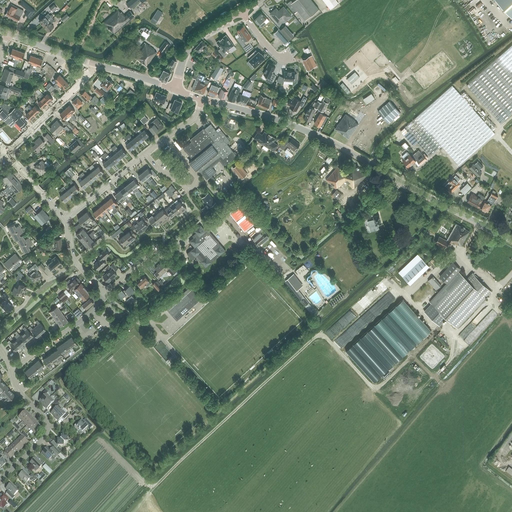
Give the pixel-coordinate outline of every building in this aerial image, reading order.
[(131,9),(136,5),(140,0),(141,0),(142,1),(142,0),(130,0),(126,4),(131,9)] [(318,9),(310,0),(294,0),(291,3),(290,1),(286,4),(293,14),(297,11),(304,20),(318,9)] [(335,0),(322,0),(325,3),(330,9),(338,2),(335,0)] [(511,0),(495,0),(511,17),(511,0)] [(5,14),(18,21),(24,11),(11,4),(5,14)] [(58,8),(54,4),(49,8),(53,12),(58,8)] [(285,20),(291,16),(283,7),(278,11),(275,9),(270,13),(275,19),(275,20),(277,23),(283,18),(285,20)] [(158,9),(150,21),(155,24),(163,13),(158,9)] [(120,13),(117,10),(103,22),(107,26),(106,28),(108,30),(111,30),(114,34),(134,16),(130,12),(129,14),(128,13),(124,16),(121,13),(120,13)] [(265,16),(260,12),(253,19),(257,22),(260,24),(267,18),(265,16)] [(48,14),(45,16),(39,21),(44,26),(49,21),(53,18),(52,17),(51,15),(50,16),(48,14)] [(63,22),(69,17),(66,14),(60,19),(63,22)] [(48,32),(54,27),(51,23),(54,20),(53,18),(49,21),(44,26),(48,32)] [(237,34),(241,39),(238,41),(246,52),(251,48),(249,45),(248,44),(254,40),(244,27),(237,32),(238,33),(237,34)] [(280,30),(288,40),(292,36),(284,27),(280,30)] [(284,44),(288,40),(278,29),(274,32),(284,44)] [(222,37),(221,38),(229,49),(234,45),(226,35),(223,37),(222,37)] [(216,42),(221,48),(219,50),(223,56),(226,55),(224,52),(229,49),(221,38),(220,39),(219,39),(219,40),(217,42),(216,42)] [(165,41),(159,49),(164,53),(170,45),(165,41)] [(194,49),(195,49),(199,53),(202,49),(210,56),(211,54),(215,58),(218,54),(202,41),(194,49)] [(147,66),(157,53),(154,50),(155,49),(144,42),(134,57),(147,66)] [(511,44),(466,85),(501,123),(511,113),(511,44)] [(10,55),(13,57),(12,61),(15,62),(16,59),(16,58),(19,51),(13,48),(10,55)] [(19,51),(16,58),(18,58),(22,60),(25,53),(19,51)] [(260,54),(259,52),(256,54),(254,52),(248,57),(250,59),(249,60),(255,66),(256,65),(256,66),(259,63),(262,60),(264,57),(261,54),(260,54)] [(28,62),(31,63),(29,69),(32,70),(33,67),(34,64),(37,57),(31,55),(28,62)] [(303,59),(302,59),(307,70),(308,70),(314,67),(312,62),(314,60),(312,55),(303,59)] [(37,57),(34,64),(40,67),(43,59),(37,57)] [(171,73),(170,73),(173,67),(174,67),(177,62),(173,59),(170,64),(168,63),(166,67),(165,66),(164,69),(159,78),(166,82),(171,73)] [(275,67),(268,64),(264,74),(268,76),(266,80),(272,82),(275,75),(272,74),(275,67)] [(352,81),(360,74),(355,68),(348,76),(352,81)] [(14,72),(5,69),(4,73),(5,73),(4,76),(3,75),(3,76),(2,76),(1,78),(3,79),(3,80),(10,82),(14,72)] [(16,69),(15,73),(14,75),(23,79),(23,78),(28,79),(30,74),(16,69)] [(279,76),(277,81),(280,82),(283,83),(284,80),(294,80),(294,78),(296,78),(297,74),(295,74),(295,72),(291,72),(291,71),(288,71),(284,71),(284,77),(282,77),(279,76)] [(50,82),(45,86),(51,92),(55,88),(57,85),(59,84),(64,79),(60,74),(54,79),(57,82),(53,86),(50,82)] [(208,84),(203,82),(205,76),(198,74),(192,89),(199,92),(200,91),(204,93),(208,84)] [(99,84),(100,85),(105,79),(100,75),(93,83),(97,86),(99,84)] [(64,79),(59,84),(63,89),(68,84),(64,79)] [(100,85),(102,86),(103,87),(103,88),(104,89),(105,88),(107,90),(113,83),(109,80),(108,81),(105,79),(100,85)] [(344,79),(340,82),(347,91),(351,89),(344,79)] [(249,80),(243,86),(246,89),(252,82),(249,80)] [(310,86),(308,85),(309,83),(303,81),(300,90),(308,93),(310,86)] [(118,84),(115,88),(119,91),(124,85),(121,82),(119,85),(118,84)] [(100,96),(104,92),(100,88),(102,86),(100,85),(99,84),(97,86),(94,90),(100,95),(100,96)] [(208,94),(215,96),(219,87),(212,84),(210,87),(208,94)] [(225,99),(228,91),(228,90),(227,89),(228,86),(224,84),(218,96),(225,99)] [(10,88),(0,85),(0,97),(1,98),(2,97),(6,99),(10,89),(19,92),(20,89),(11,86),(10,88)] [(495,133),(493,131),(497,127),(487,117),(490,114),(486,110),(483,112),(465,92),(461,95),(452,85),(400,131),(413,146),(417,143),(430,157),(442,146),(459,165),(495,133)] [(234,102),(240,89),(233,86),(227,99),(234,102)] [(44,97),(38,89),(36,91),(48,103),(53,99),(51,97),(52,96),(49,93),(48,94),(48,93),(44,97)] [(99,100),(95,95),(93,97),(91,95),(90,96),(85,90),(80,95),(86,100),(88,98),(95,104),(99,100)] [(372,90),(364,96),(367,101),(376,96),(372,90)] [(48,103),(36,91),(34,93),(40,100),(38,102),(43,108),(48,103)] [(154,98),(164,102),(162,106),(165,108),(168,102),(165,101),(167,96),(167,95),(166,95),(163,94),(161,93),(160,93),(157,91),(156,92),(157,92),(156,92),(155,92),(154,95),(155,96),(154,98)] [(246,106),(250,98),(240,94),(236,102),(246,106)] [(261,95),(259,99),(256,105),(267,110),(271,101),(266,98),(266,97),(261,95)] [(290,99),(287,104),(291,106),(289,107),(296,111),(298,105),(302,107),(306,98),(303,96),(300,101),(294,98),(293,101),(290,99)] [(256,97),(255,100),(250,98),(249,101),(247,106),(253,108),(254,109),(258,98),(256,97)] [(325,97),(321,103),(318,109),(323,112),(330,100),(325,97)] [(77,98),(73,102),(78,108),(82,103),(77,98)] [(170,103),(168,109),(171,110),(171,109),(177,112),(178,112),(179,109),(180,109),(182,105),(181,105),(182,102),(178,100),(175,99),(173,104),(170,103)] [(390,100),(378,111),(388,123),(400,112),(390,100)] [(28,105),(27,106),(36,115),(40,111),(35,105),(32,108),(28,105)] [(69,105),(65,109),(73,119),(74,118),(75,117),(72,113),(75,111),(69,105)] [(11,112),(15,108),(14,107),(12,109),(8,106),(4,110),(2,108),(0,109),(0,116),(7,124),(8,123),(16,116),(14,114),(13,114),(11,112)] [(27,106),(25,108),(27,111),(27,110),(29,111),(26,114),(31,120),(36,115),(27,106)] [(89,109),(93,114),(98,109),(95,106),(93,108),(92,107),(89,109)] [(310,122),(314,113),(316,109),(310,106),(308,110),(307,109),(305,115),(306,115),(304,119),(310,122)] [(21,117),(23,115),(20,112),(18,109),(15,108),(11,112),(13,114),(14,114),(16,116),(8,123),(11,127),(16,123),(22,129),(22,128),(25,125),(27,123),(21,117)] [(73,119),(65,109),(60,114),(65,119),(68,117),(71,121),(73,119)] [(327,116),(323,114),(320,112),(318,116),(314,124),(320,127),(322,122),(323,123),(327,116)] [(339,121),(335,129),(349,139),(359,124),(344,113),(339,121)] [(145,116),(140,119),(144,124),(149,120),(145,116)] [(164,127),(157,118),(151,123),(152,125),(149,128),(154,133),(158,129),(159,130),(164,127)] [(69,124),(66,120),(64,122),(71,130),(74,128),(70,123),(69,124)] [(63,127),(57,121),(54,123),(55,124),(50,129),(55,134),(63,127)] [(218,133),(211,124),(204,129),(203,128),(203,129),(204,129),(195,137),(196,138),(183,148),(193,160),(189,162),(196,171),(198,169),(207,180),(216,172),(211,166),(219,160),(223,166),(225,164),(225,165),(237,156),(227,144),(230,141),(221,130),(218,133)] [(144,139),(149,135),(144,129),(141,132),(138,127),(136,128),(144,139)] [(144,139),(136,128),(133,130),(135,133),(133,135),(135,137),(139,142),(144,139)] [(264,145),(270,135),(268,134),(264,132),(262,135),(257,132),(254,138),(258,141),(258,142),(264,145)] [(50,136),(48,133),(44,137),(45,138),(43,140),(40,137),(35,142),(36,143),(33,147),(38,153),(42,149),(40,147),(45,142),(44,142),(47,139),(51,144),(54,142),(49,137),(50,136)] [(272,136),(270,135),(264,145),(269,149),(269,148),(274,151),(278,145),(273,142),(276,139),(271,136),(272,136)] [(286,139),(280,147),(284,150),(287,146),(294,151),(299,144),(288,136),(286,139)] [(135,146),(139,142),(135,137),(130,141),(135,146)] [(130,150),(135,146),(130,141),(126,145),(130,150)] [(77,142),(70,148),(73,152),(80,146),(77,142)] [(114,145),(113,146),(121,157),(126,153),(122,148),(119,151),(114,145)] [(121,157),(113,146),(110,149),(115,154),(112,156),(117,161),(121,157)] [(404,159),(402,161),(408,168),(417,161),(421,165),(427,159),(425,158),(427,156),(424,153),(423,155),(419,150),(412,156),(410,154),(408,152),(406,152),(403,156),(402,157),(404,159)] [(112,165),(117,161),(112,156),(108,160),(112,165)] [(57,166),(61,161),(57,157),(53,162),(57,166)] [(107,169),(112,165),(108,160),(103,163),(107,169)] [(48,168),(42,161),(35,167),(41,174),(48,168)] [(479,170),(483,166),(478,161),(474,164),(473,164),(469,168),(478,177),(482,173),(479,170)] [(361,172),(362,172),(352,162),(344,172),(337,166),(326,180),(336,189),(337,188),(339,186),(344,180),(353,189),(354,188),(365,176),(361,172)] [(90,166),(99,176),(104,172),(99,166),(95,169),(94,168),(95,167),(92,165),(90,166)] [(237,174),(241,170),(237,165),(233,168),(237,174)] [(94,180),(99,176),(90,166),(89,168),(91,170),(92,171),(89,174),(94,180)] [(71,167),(67,170),(73,177),(76,174),(71,167)] [(148,168),(143,172),(152,183),(155,186),(157,185),(149,176),(152,174),(154,176),(156,174),(152,169),(150,171),(148,168)] [(73,177),(67,170),(65,172),(70,179),(73,177)] [(246,176),(241,170),(237,174),(242,179),(246,176)] [(461,172),(460,173),(458,171),(455,175),(454,174),(453,174),(443,184),(452,192),(460,184),(458,182),(464,175),(463,175),(464,174),(461,172)] [(3,178),(7,183),(5,184),(7,187),(16,179),(14,176),(13,177),(9,172),(3,178)] [(94,180),(89,174),(86,177),(85,176),(85,175),(83,172),(81,174),(89,184),(94,180)] [(152,183),(143,172),(138,176),(143,181),(145,179),(150,185),(152,183)] [(84,188),(89,184),(81,174),(79,175),(81,178),(82,178),(83,179),(79,182),(84,188)] [(16,179),(7,187),(4,190),(6,192),(11,188),(15,192),(22,186),(18,182),(18,181),(16,179)] [(134,179),(129,183),(140,196),(142,195),(137,189),(140,187),(138,185),(139,184),(134,179)] [(69,188),(74,194),(79,190),(71,180),(69,182),(71,185),(72,184),(73,186),(69,188)] [(138,198),(140,196),(129,183),(125,187),(129,192),(132,190),(138,198)] [(74,194),(69,188),(66,191),(65,190),(65,189),(63,187),(61,188),(69,198),(74,194)] [(129,193),(129,192),(125,187),(120,191),(125,196),(130,202),(131,201),(129,197),(131,195),(129,193)] [(64,202),(69,198),(61,188),(59,190),(61,192),(62,192),(63,193),(60,196),(64,202)] [(172,192),(169,189),(165,192),(169,197),(173,194),(172,192)] [(342,194),(336,190),(332,195),(338,199),(342,194)] [(125,196),(120,191),(116,195),(123,203),(125,201),(128,204),(130,202),(125,196)] [(484,200),(480,208),(487,212),(491,204),(493,205),(495,200),(498,195),(491,192),(489,197),(487,202),(484,200)] [(216,202),(208,193),(202,198),(209,207),(216,202)] [(471,193),(469,197),(467,201),(478,207),(481,203),(484,196),(478,193),(477,196),(471,193)] [(12,194),(8,199),(15,206),(20,201),(12,194)] [(112,198),(107,201),(120,218),(122,217),(117,211),(119,210),(117,208),(116,209),(113,206),(116,203),(112,198)] [(176,205),(182,213),(186,209),(183,205),(185,203),(181,198),(179,200),(180,201),(176,205)] [(120,218),(107,201),(102,205),(107,211),(109,209),(113,214),(115,213),(119,218),(120,218)] [(174,203),(170,206),(171,208),(176,214),(175,214),(177,216),(182,213),(176,205),(174,203)] [(107,211),(102,205),(98,209),(108,222),(110,221),(104,213),(107,211)] [(171,217),(175,214),(176,214),(171,208),(170,206),(165,210),(171,217)] [(160,211),(158,213),(166,223),(168,220),(169,220),(167,218),(169,217),(163,209),(162,210),(161,207),(159,209),(160,211)] [(108,222),(98,209),(93,213),(98,219),(100,217),(106,224),(108,222)] [(50,218),(42,210),(37,214),(44,223),(50,218)] [(158,213),(157,211),(152,214),(158,222),(159,224),(160,223),(162,225),(163,225),(166,223),(158,213)] [(87,212),(82,215),(88,222),(90,220),(93,223),(95,222),(87,212)] [(372,215),(370,212),(361,220),(362,221),(363,223),(372,215)] [(158,222),(152,214),(147,218),(155,228),(156,228),(158,226),(158,225),(157,223),(158,222)] [(84,226),(88,222),(82,215),(78,219),(81,222),(78,225),(78,226),(83,227),(84,228),(85,227),(84,226)] [(374,219),(368,221),(369,226),(370,231),(377,229),(376,225),(382,224),(379,215),(373,217),(374,219)] [(142,218),(137,222),(145,231),(148,229),(147,227),(148,226),(146,224),(148,222),(144,217),(142,219),(142,218)] [(145,231),(137,222),(133,225),(133,226),(131,228),(135,232),(137,231),(139,233),(140,232),(141,234),(145,231)] [(11,234),(21,229),(19,226),(15,228),(14,224),(7,228),(11,234)] [(435,243),(445,249),(448,244),(450,245),(452,242),(457,245),(458,245),(461,246),(469,231),(455,224),(453,228),(446,240),(439,236),(435,243)] [(83,228),(84,228),(83,227),(78,226),(78,225),(77,226),(80,230),(78,232),(76,234),(79,239),(86,233),(83,228)] [(220,245),(221,244),(220,244),(220,245),(219,243),(217,241),(207,230),(208,229),(207,229),(205,231),(200,225),(201,225),(194,230),(196,232),(192,236),(194,237),(189,241),(190,241),(195,247),(187,253),(187,254),(188,253),(192,259),(195,257),(196,256),(200,261),(200,262),(201,261),(205,267),(225,250),(220,245)] [(14,241),(16,240),(21,238),(19,235),(23,233),(21,229),(11,234),(14,241)] [(83,243),(93,235),(95,233),(93,231),(88,235),(86,233),(79,239),(83,243)] [(129,232),(125,235),(131,243),(135,239),(133,237),(135,235),(132,231),(129,232)] [(93,235),(83,243),(87,248),(94,242),(92,239),(95,237),(93,235)] [(126,246),(131,243),(125,235),(120,239),(121,239),(119,241),(122,246),(124,244),(126,246)] [(23,236),(21,238),(16,240),(20,247),(30,241),(28,238),(25,240),(23,236)] [(56,236),(50,237),(50,241),(54,241),(55,250),(62,249),(60,239),(57,239),(56,236)] [(30,241),(20,247),(23,254),(30,250),(28,247),(32,245),(30,241)] [(93,265),(98,270),(106,264),(103,260),(109,254),(105,249),(97,256),(100,259),(93,265)] [(436,264),(443,253),(438,250),(431,260),(436,264)] [(10,259),(17,268),(20,265),(17,261),(20,259),(15,254),(10,259)] [(398,272),(410,285),(429,266),(417,254),(398,272)] [(53,272),(62,265),(55,257),(51,260),(52,261),(47,265),(50,268),(49,268),(53,272)] [(14,270),(17,268),(10,259),(4,264),(9,269),(11,267),(14,270)] [(168,261),(167,262),(165,265),(162,262),(155,269),(157,272),(154,274),(158,279),(167,270),(172,276),(177,271),(168,261)] [(452,262),(440,276),(447,283),(448,283),(458,272),(460,269),(452,262)] [(35,264),(27,271),(29,273),(27,275),(34,282),(41,276),(36,270),(38,268),(35,264)] [(114,272),(117,269),(112,264),(110,266),(112,269),(103,277),(108,283),(116,275),(114,272)] [(19,272),(16,275),(19,278),(24,272),(19,268),(17,270),(19,272)] [(432,304),(425,312),(439,325),(446,317),(458,328),(491,291),(483,284),(484,283),(473,272),(467,279),(458,272),(448,283),(447,283),(429,302),(432,304)] [(294,274),(285,281),(313,315),(316,313),(300,292),(298,290),(300,288),(296,283),(300,281),(294,274)] [(144,276),(136,283),(141,289),(145,285),(148,287),(150,285),(148,282),(149,282),(144,276)] [(441,285),(433,276),(428,281),(436,290),(441,285)] [(75,279),(72,282),(69,280),(65,284),(67,286),(68,286),(71,290),(79,283),(80,282),(80,281),(78,280),(77,280),(76,279),(75,279)] [(162,280),(161,280),(159,282),(164,288),(168,286),(166,283),(163,285),(162,283),(164,282),(162,280)] [(78,297),(80,296),(87,290),(81,283),(74,290),(76,292),(74,293),(78,297)] [(14,289),(12,294),(18,296),(19,293),(23,295),(26,287),(19,284),(17,290),(14,289)] [(130,295),(134,291),(130,286),(126,289),(125,288),(123,289),(125,291),(123,292),(122,291),(117,295),(121,300),(125,297),(127,299),(126,300),(131,305),(136,301),(132,295),(131,296),(130,295)] [(190,287),(166,309),(177,320),(201,299),(190,287)] [(90,294),(87,290),(80,296),(84,300),(82,302),(84,304),(89,300),(87,297),(90,294)] [(0,304),(6,312),(13,307),(6,299),(9,297),(5,292),(1,296),(5,300),(0,304)] [(65,295),(61,299),(64,303),(68,299),(67,298),(69,296),(67,294),(65,295)] [(89,300),(84,304),(82,305),(86,309),(94,303),(90,299),(89,300)] [(431,330),(403,299),(346,351),(374,382),(431,330)] [(488,302),(460,333),(464,337),(492,306),(488,302)] [(53,317),(61,312),(57,307),(50,312),(53,317)] [(57,322),(64,317),(61,312),(53,317),(57,322)] [(64,317),(57,322),(60,328),(68,322),(64,317)] [(35,327),(40,334),(45,330),(39,323),(37,321),(35,322),(37,325),(35,327)] [(40,334),(35,327),(32,329),(30,326),(28,328),(30,331),(36,337),(40,334)] [(23,334),(28,341),(33,337),(27,330),(24,327),(22,329),(25,332),(23,334)] [(28,341),(23,334),(20,336),(17,333),(16,335),(24,344),(28,341)] [(20,348),(24,344),(16,335),(14,336),(17,339),(14,341),(20,348)] [(66,341),(71,347),(73,350),(76,348),(76,349),(78,347),(71,337),(66,341)] [(20,348),(14,341),(11,344),(9,341),(7,342),(15,352),(20,348)] [(68,349),(71,347),(66,341),(61,344),(68,354),(70,352),(68,349)] [(66,355),(68,354),(61,344),(57,348),(58,349),(57,349),(61,354),(64,352),(66,355)] [(62,356),(61,354),(57,349),(53,353),(60,363),(62,361),(60,358),(62,356)] [(58,364),(60,363),(53,353),(48,356),(52,363),(55,361),(58,364)] [(50,365),(52,363),(48,356),(43,360),(50,370),(52,368),(50,365)] [(34,364),(41,373),(43,371),(41,368),(43,366),(38,360),(34,364)] [(39,375),(41,373),(34,364),(29,368),(34,374),(36,372),(39,375)] [(31,376),(34,374),(29,368),(24,372),(32,381),(34,379),(31,376)] [(50,392),(55,389),(52,382),(46,385),(50,392)] [(7,387),(0,392),(0,395),(1,394),(4,397),(10,391),(7,387)] [(43,396),(39,401),(42,405),(49,398),(46,394),(48,392),(45,390),(41,394),(43,396)] [(9,400),(14,395),(10,391),(4,397),(6,399),(3,402),(4,403),(6,406),(11,402),(9,400)] [(49,398),(42,405),(46,409),(51,405),(53,407),(57,402),(55,400),(53,402),(49,398)] [(55,409),(50,413),(54,417),(63,409),(59,405),(57,402),(53,407),(55,409)] [(63,409),(54,417),(58,421),(63,417),(64,419),(69,415),(67,412),(63,409)] [(22,421),(29,415),(25,411),(18,417),(22,421)] [(26,426),(33,420),(29,415),(22,421),(26,426)] [(73,427),(78,431),(81,433),(84,430),(84,431),(87,428),(88,430),(92,426),(85,419),(83,422),(82,421),(80,423),(79,422),(78,424),(77,423),(73,427)] [(30,430),(37,424),(33,420),(26,426),(30,430)] [(37,424),(30,430),(35,435),(41,428),(37,424)] [(17,440),(23,447),(27,443),(21,436),(17,440)] [(66,436),(60,436),(60,438),(59,439),(57,439),(56,444),(54,446),(57,449),(57,447),(58,446),(63,446),(63,443),(64,442),(67,442),(67,437),(66,436)] [(19,451),(23,447),(17,440),(12,444),(19,451)] [(14,455),(19,451),(12,444),(8,449),(14,455)] [(54,459),(59,455),(54,450),(52,453),(46,448),(41,453),(48,460),(52,457),(54,459)] [(10,460),(14,455),(8,449),(4,453),(10,460)] [(35,471),(41,465),(35,459),(30,464),(34,468),(33,469),(35,471)] [(33,482),(36,480),(31,475),(28,477),(23,471),(18,476),(25,483),(30,478),(33,482)] [(13,495),(17,491),(10,484),(6,489),(8,491),(5,493),(12,499),(14,497),(13,495)] [(9,500),(4,494),(1,497),(0,495),(0,508),(1,507),(3,509),(7,505),(5,503),(9,500)]
